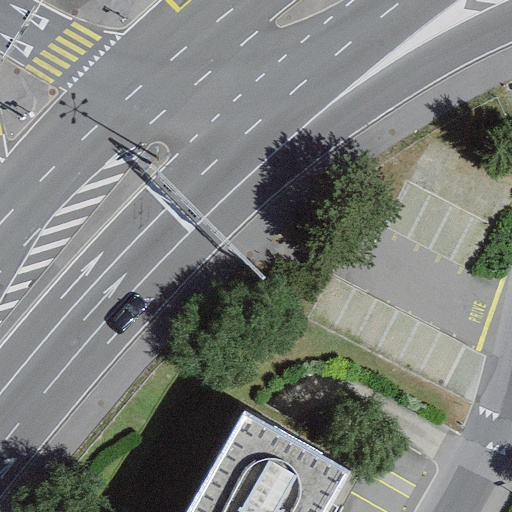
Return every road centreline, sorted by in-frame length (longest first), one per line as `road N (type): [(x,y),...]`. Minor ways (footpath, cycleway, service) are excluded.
road 1 (motorway): [(168,212),(424,61),(511,20)]
road 2 (primary): [(0,399),(168,212)]
road 3 (primary): [(236,145),(407,0)]
road 4 (primary): [(138,90),(0,241)]
road 5 (motorway): [(0,19),(138,90)]
road 6 (residential): [(453,511),(497,438),(511,384)]
road 7 (primary): [(229,0),(138,90)]
